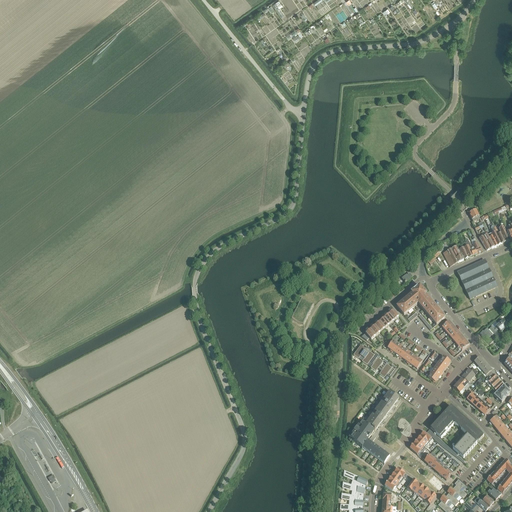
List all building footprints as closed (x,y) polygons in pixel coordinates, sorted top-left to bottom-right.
[(280,0),(273,4),(281,17),(284,15),(280,7),(283,6),(280,0)] [(374,0),(366,7),(368,9),(373,5),(379,12),(381,9),(374,0)] [(288,39),(301,30),(299,27),(286,36),(288,39)] [(455,197),(453,199),(455,201),(458,205),(459,207),(462,211),(464,214),(466,212),(468,210),(466,207),(463,203),(461,201),(457,195),(455,197)] [(469,214),(473,223),(479,220),(479,218),(480,218),(476,211),(469,214)] [(501,233),(505,243),(509,241),(503,227),(499,229),(501,233)] [(491,234),(498,246),(502,245),(501,244),(494,229),(491,230),(493,234),(491,234)] [(494,229),(501,244),(505,243),(501,233),(499,234),(497,231),(497,230),(495,231),(494,229)] [(483,237),(491,249),(494,247),(487,235),(486,235),(484,232),(481,233),(483,237)] [(487,235),(494,247),(495,248),(498,246),(491,234),(487,235)] [(491,249),(483,237),(479,239),(487,251),(491,249)] [(473,247),(477,255),(482,253),(475,240),(473,241),(475,245),(473,246),(473,247)] [(464,249),(469,259),(473,257),(469,249),(467,244),(467,243),(465,244),(466,247),(464,249)] [(469,249),(473,257),(477,255),(473,247),(473,248),(471,249),(470,247),(471,247),(469,243),(467,244),(469,249)] [(452,250),(458,264),(463,261),(456,248),(452,250)] [(459,251),(465,260),(465,261),(469,259),(464,249),(459,251)] [(448,252),(454,266),(458,264),(452,250),(448,252)] [(431,255),(432,256),(427,261),(430,265),(436,261),(435,259),(440,255),(436,251),(431,255)] [(443,255),(450,268),(454,266),(448,252),(443,255)] [(470,301),(474,299),(497,288),(485,261),(457,273),(470,301)] [(406,276),(402,279),(405,283),(410,280),(409,280),(412,278),(409,274),(407,276),(406,276)] [(412,294),(396,307),(404,316),(418,304),(436,326),(445,319),(425,295),(426,294),(419,286),(411,293),(412,294)] [(302,299),(291,319),(303,325),(314,305),(302,299)] [(388,314),(394,321),(399,317),(393,310),(388,314)] [(383,318),(389,325),(394,321),(388,314),(383,318)] [(379,322),(385,329),(389,325),(383,318),(379,322)] [(489,330),(488,331),(492,336),(494,335),(497,339),(499,336),(496,333),(496,332),(498,330),(501,333),(505,329),(504,329),(507,327),(502,322),(501,323),(500,321),(497,324),(495,322),(491,327),(492,328),(489,330)] [(374,326),(380,333),(385,329),(379,322),(374,326)] [(449,322),(442,328),(445,332),(453,326),(449,322)] [(369,330),(376,337),(380,333),(374,326),(369,330)] [(453,326),(445,332),(449,336),(456,330),(453,326)] [(366,341),(369,339),(371,341),(376,337),(369,330),(365,334),(361,338),(366,341)] [(456,330),(449,336),(452,340),(459,334),(456,330)] [(496,340),(492,336),(488,331),(487,330),(483,333),(483,332),(480,335),(489,346),(496,340)] [(459,334),(452,340),(455,344),(462,338),(459,334)] [(462,338),(455,344),(459,348),(466,341),(462,338)] [(387,349),(392,352),(397,344),(393,341),(387,349)] [(466,341),(459,348),(462,352),(469,346),(466,341)] [(397,344),(392,352),(396,355),(401,347),(397,344)] [(361,346),(353,356),(358,360),(360,357),(364,360),(362,362),(362,363),(371,351),(367,347),(365,349),(361,346)] [(401,347),(396,355),(400,358),(406,350),(401,347)] [(406,350),(400,358),(404,361),(410,353),(406,350)] [(371,351),(362,363),(367,366),(369,364),(373,366),(371,369),(380,357),(375,354),(374,356),(370,353),(371,351)] [(410,353),(404,361),(408,364),(414,356),(410,353)] [(414,356),(408,364),(412,367),(418,359),(414,356)] [(380,357),(371,369),(376,373),(378,370),(381,372),(379,375),(388,363),(384,360),(382,362),(378,359),(380,357)] [(440,361),(448,367),(451,363),(443,357),(440,361)] [(474,363),(478,367),(483,363),(479,358),(474,363)] [(418,359),(412,367),(417,370),(422,362),(418,359)] [(437,365),(444,371),(448,367),(440,361),(437,365)] [(388,363),(379,375),(384,379),(386,376),(390,379),(397,370),(392,366),(391,368),(387,365),(388,363)] [(478,367),(482,372),(487,367),(483,363),(478,367)] [(434,370),(441,375),(444,371),(437,365),(434,370)] [(488,375),(491,372),(487,367),(482,372),(486,377),(486,376),(488,375)] [(431,374),(438,379),(441,375),(434,370),(431,374)] [(465,373),(472,379),(475,376),(468,370),(465,373)] [(462,377),(468,383),(472,379),(465,373),(462,377)] [(435,383),(438,379),(431,374),(428,378),(435,383)] [(488,378),(486,380),(488,382),(487,384),(489,386),(490,385),(497,379),(494,375),(491,378),(488,375),(486,376),(488,378)] [(457,384),(464,389),(468,385),(461,379),(457,384)] [(497,379),(490,385),(492,387),(491,388),(492,390),(500,383),(497,379)] [(500,383),(492,390),(493,391),(495,391),(496,393),(502,388),(503,386),(500,383)] [(457,384),(453,388),(460,394),(462,391),(463,392),(465,390),(464,389),(457,384)] [(502,388),(494,396),(501,403),(510,394),(503,386),(502,388)] [(358,426),(349,439),(350,439),(354,442),(362,448),(368,441),(368,440),(371,437),(374,432),(375,432),(377,429),(380,425),(384,420),(388,415),(391,410),(395,405),(399,400),(397,399),(388,392),(384,397),(380,402),(377,407),(373,412),(370,417),(366,422),(363,420),(361,422),(361,423),(360,424),(358,426)] [(467,400),(471,404),(476,398),(472,394),(467,400)] [(476,398),(471,404),(475,408),(481,402),(476,398)] [(481,402),(475,408),(480,412),(485,406),(481,402)] [(485,406),(480,412),(484,416),(490,410),(485,406)] [(453,450),(463,460),(477,444),(476,443),(477,442),(478,442),(478,443),(484,437),(468,423),(467,424),(464,421),(465,420),(451,407),(431,430),(441,439),(455,424),(466,435),(453,450)] [(496,417),(490,423),(494,427),(500,422),(496,417)] [(500,422),(494,427),(498,432),(504,427),(500,422)] [(504,427),(498,432),(501,436),(508,431),(504,427)] [(508,431),(501,436),(505,441),(511,436),(508,431)] [(424,433),(420,437),(429,444),(432,440),(424,433)] [(420,437),(417,441),(426,449),(425,448),(429,444),(420,437)] [(362,448),(362,449),(367,452),(372,444),(368,441),(362,448)] [(417,441),(413,445),(422,453),(426,449),(417,441)] [(372,444),(367,452),(371,455),(376,448),(372,444)] [(410,450),(418,457),(421,453),(422,453),(413,445),(410,450)] [(376,448),(371,455),(375,458),(381,451),(376,448)] [(381,451),(375,458),(380,462),(385,454),(381,451)] [(385,454),(380,462),(384,465),(390,457),(385,454)] [(428,458),(424,462),(428,466),(435,457),(433,459),(430,456),(428,458)] [(435,457),(428,466),(432,469),(439,461),(435,457)] [(499,489),(498,489),(497,490),(502,495),(504,493),(505,492),(506,490),(511,482),(511,467),(510,466),(506,460),(506,461),(489,479),(488,480),(487,481),(492,486),(493,484),(494,483),(506,471),(509,475),(499,488),(499,489)] [(439,461),(432,469),(435,472),(442,464),(439,461)] [(442,464),(435,472),(439,475),(446,467),(442,464)] [(446,467),(439,475),(442,478),(449,470),(446,467)] [(398,469),(394,474),(404,481),(407,476),(398,469)] [(449,470),(442,478),(446,481),(453,473),(449,470)] [(361,485),(366,487),(368,482),(366,481),(344,472),(343,478),(349,480),(350,479),(353,481),(351,486),(343,483),(360,489),(361,485)] [(394,474),(391,478),(400,485),(404,481),(394,474)] [(391,478),(388,482),(397,489),(400,485),(391,478)] [(413,481),(407,489),(414,494),(420,486),(413,481)] [(451,489),(462,499),(466,495),(463,492),(467,489),(458,481),(454,485),(456,487),(453,490),(451,489)] [(385,487),(392,493),(396,488),(397,489),(388,482),(385,487)] [(343,483),(342,489),(352,492),(351,496),(342,494),(342,495),(358,498),(359,494),(364,495),(365,490),(360,489),(343,483)] [(420,486),(414,494),(418,498),(425,489),(420,486)] [(425,489),(418,498),(423,501),(429,492),(425,489)] [(444,497),(455,507),(459,503),(462,499),(451,489),(447,493),(449,495),(445,498),(444,497)] [(502,494),(498,491),(497,493),(494,491),(491,493),(490,492),(487,494),(496,501),(502,494)] [(429,492),(423,501),(430,506),(436,498),(436,497),(429,492)] [(342,495),(341,500),(349,502),(349,506),(340,505),(340,506),(358,507),(363,507),(363,502),(357,502),(358,498),(342,495)] [(442,502),(438,506),(443,511),(449,511),(451,510),(449,508),(452,505),(454,507),(455,507),(444,497),(440,501),(442,502)] [(482,502),(489,509),(494,503),(487,497),(482,502)] [(485,511),(489,509),(482,502),(478,498),(474,502),(485,511)]
